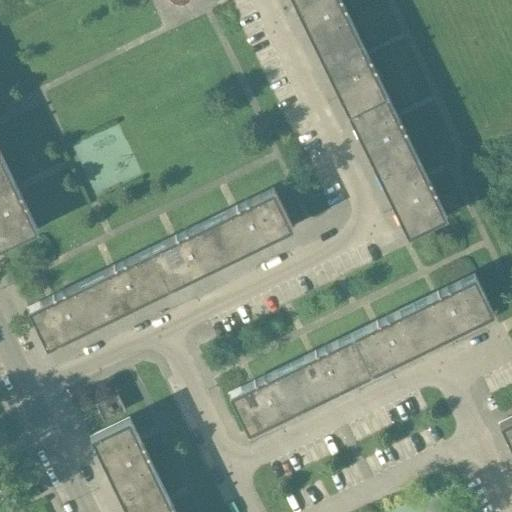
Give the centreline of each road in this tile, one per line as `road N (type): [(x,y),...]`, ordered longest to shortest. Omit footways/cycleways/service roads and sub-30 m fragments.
road 1 (residential): [(162,331),(345,241),(356,223),(356,201),(260,0)]
road 2 (residential): [(442,370),(232,467),(162,331)]
road 3 (residential): [(509,511),(442,370)]
road 4 (residential): [(28,392),(162,331)]
road 5 (residential): [(85,511),(28,392)]
